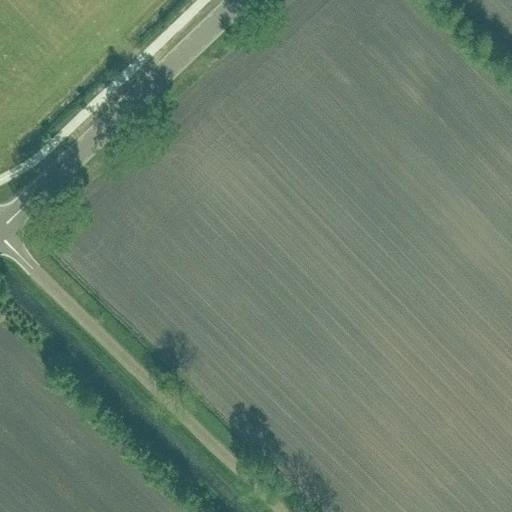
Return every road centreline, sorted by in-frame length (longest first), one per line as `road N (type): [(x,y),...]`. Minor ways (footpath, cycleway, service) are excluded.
road 1 (unclassified): [(284,511),(0,234)]
road 2 (tertiary): [(0,228),(242,0)]
